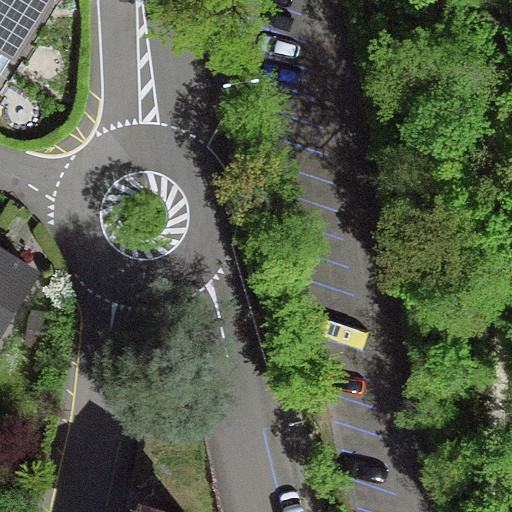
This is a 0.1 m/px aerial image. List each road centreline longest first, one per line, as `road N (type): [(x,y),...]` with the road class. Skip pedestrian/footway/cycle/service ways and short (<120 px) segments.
road 1 (residential): [(199,261),(262,511)]
road 2 (residential): [(115,281),(76,511)]
road 3 (residential): [(199,261),(213,232),(213,199),(198,171),(172,151),(140,145)]
road 4 (residential): [(132,0),(140,145)]
